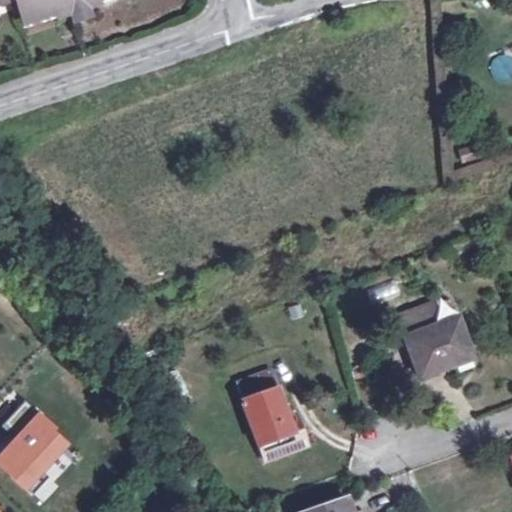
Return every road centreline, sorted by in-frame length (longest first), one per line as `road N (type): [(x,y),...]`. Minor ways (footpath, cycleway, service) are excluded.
road 1 (unclassified): [(0,105),(239,24)]
road 2 (residential): [(511,417),(378,451)]
